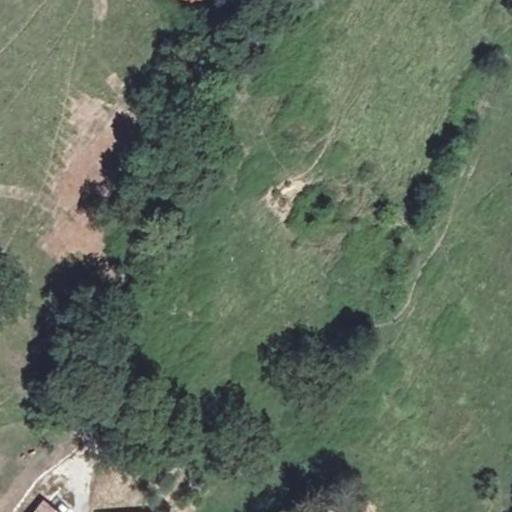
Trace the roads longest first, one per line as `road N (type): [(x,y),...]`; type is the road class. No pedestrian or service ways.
road 1 (unclassified): [(78,511),(90,413),(148,199)]
road 2 (track): [(148,199),(249,0)]
